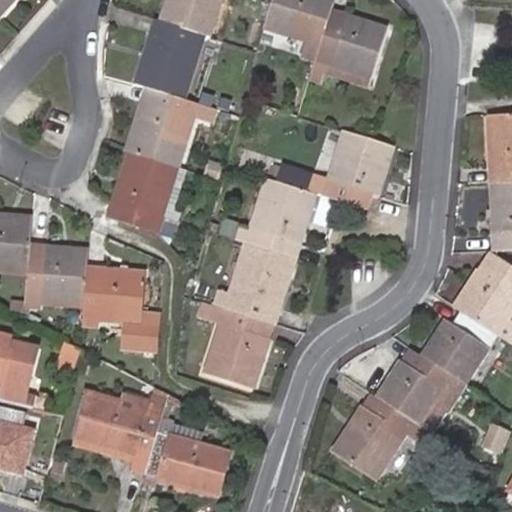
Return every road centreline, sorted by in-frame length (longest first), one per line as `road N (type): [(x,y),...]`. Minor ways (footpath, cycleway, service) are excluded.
road 1 (residential): [(427,0),(444,26),(448,74),(427,269),(398,307),(345,331),(313,359),(269,511)]
road 2 (residential): [(0,147),(43,169),(66,168),(80,157),(93,101)]
